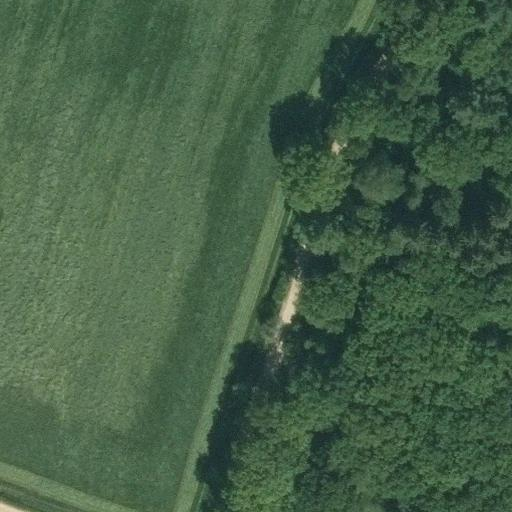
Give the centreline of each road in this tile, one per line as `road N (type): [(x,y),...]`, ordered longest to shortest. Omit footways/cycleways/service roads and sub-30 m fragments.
road 1 (track): [(224,511),(327,181)]
road 2 (track): [(327,181),(417,0)]
